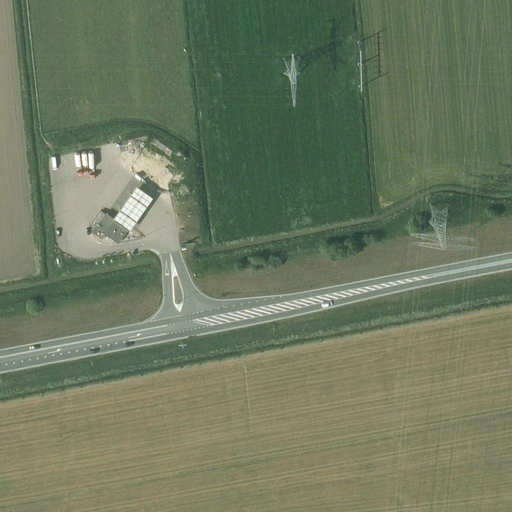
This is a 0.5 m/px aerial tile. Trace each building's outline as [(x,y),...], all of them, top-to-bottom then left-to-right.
[(98,126),(80,129),(82,136),(100,132),(98,126)] [(82,137),(84,142),(103,137),(102,132),(82,137)] [(76,137),(56,143),(58,149),(78,143),(76,137)] [(135,185),(111,219),(128,230),(152,197),(135,185)] [(105,233),(118,243),(128,228),(106,212),(92,231),(102,238),(105,233)]
